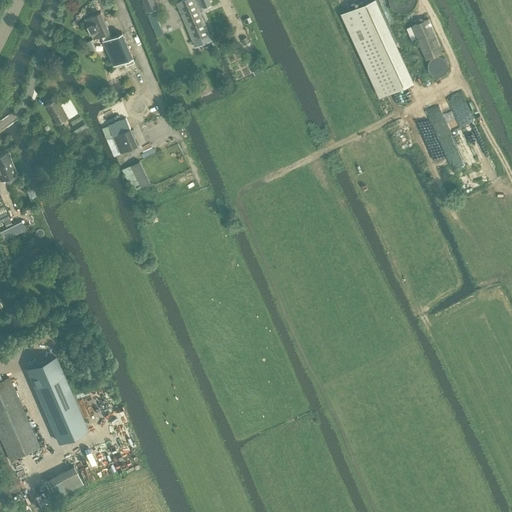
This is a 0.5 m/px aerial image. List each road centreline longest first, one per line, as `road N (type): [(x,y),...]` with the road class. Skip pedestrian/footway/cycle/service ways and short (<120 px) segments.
road 1 (track): [(511,182),(432,14)]
road 2 (unclassified): [(0,125),(23,105),(57,0)]
